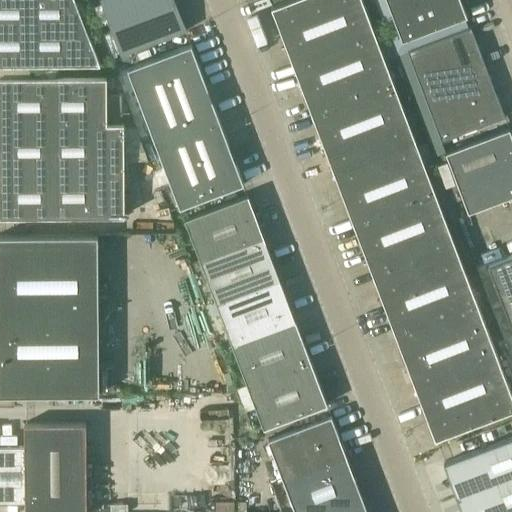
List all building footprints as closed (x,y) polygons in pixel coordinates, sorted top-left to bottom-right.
[(0,0),(0,64),(100,64),(74,0),(0,0)] [(184,30),(173,0),(100,0),(121,54),(184,30)] [(511,409),(511,397),(434,191),(361,0),(286,0),(270,6),(434,439),(511,409)] [(466,15),(459,0),(387,0),(402,39),(466,15)] [(505,116),(470,26),(407,50),(441,141),(505,116)] [(243,184),(190,44),(126,68),(180,208),(243,184)] [(0,216),(124,216),(123,145),(123,122),(106,122),(106,76),(0,77),(0,216)] [(511,195),(511,136),(509,128),(445,152),(468,213),(511,195)] [(326,403),(278,278),(247,195),(183,219),(262,427),(326,403)] [(0,394),(99,394),(97,234),(0,235),(0,394)] [(511,254),(487,264),(511,328),(511,436),(443,463),(461,511),(504,511),(511,509),(511,254)] [(367,511),(362,498),(331,415),(267,439),(294,511),(367,511)] [(86,511),(85,422),(24,422),(24,446),(0,446),(0,503),(24,503),(24,511),(86,511)]
